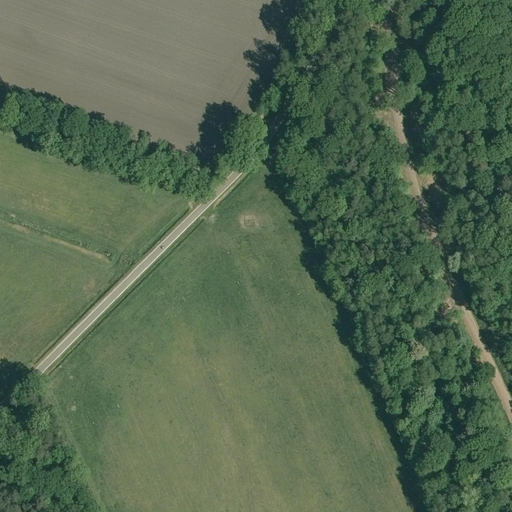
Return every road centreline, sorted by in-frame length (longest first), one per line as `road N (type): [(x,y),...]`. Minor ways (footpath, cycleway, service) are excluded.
road 1 (unclassified): [(0,408),(254,151),(350,0)]
road 2 (track): [(389,0),(411,175),(511,409)]
